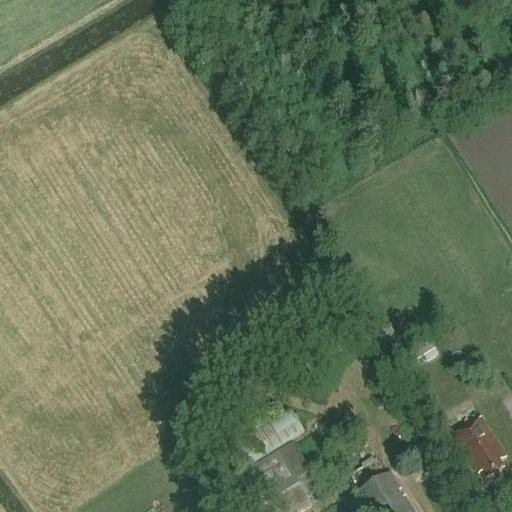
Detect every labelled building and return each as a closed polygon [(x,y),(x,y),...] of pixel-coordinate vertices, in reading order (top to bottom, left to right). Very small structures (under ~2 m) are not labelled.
[(412,375),(441,359),(430,340),(401,356),(412,375)] [(223,452),(239,478),(307,434),(291,409),(223,452)] [(484,474),(488,482),(505,472),(500,464),(507,460),(482,419),(454,435),(480,477),(484,474)] [(295,445),(239,480),(258,511),(301,511),(311,506),(308,501),(325,491),(295,445)] [(413,511),(392,474),(358,494),(368,511),(413,511)]
